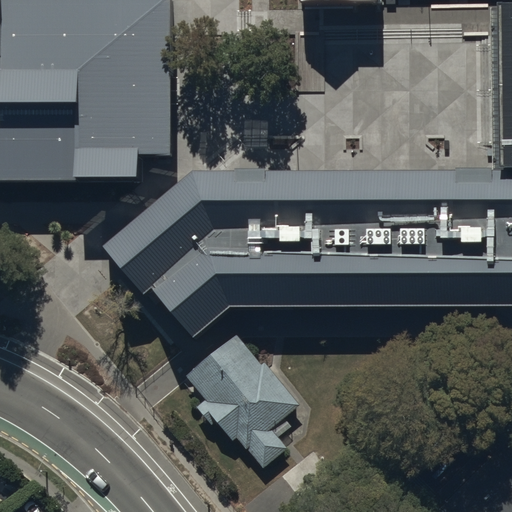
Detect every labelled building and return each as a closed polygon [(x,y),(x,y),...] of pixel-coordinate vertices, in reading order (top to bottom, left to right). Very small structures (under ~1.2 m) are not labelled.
[(511,0),(293,0),(294,12),(379,11),(378,0),(497,0),(500,182),(196,187),(115,263),(199,351),(227,324),(511,323),(511,0)] [(0,188),(143,187),(142,111),(174,110),(173,3),(0,5),(0,188)] [(293,402),(237,338),(182,386),(259,473),(283,452),(262,429),(293,402)] [(511,511),(511,440),(442,511),(511,511)] [(332,477),(310,450),(278,476),(300,503),(332,477)]
